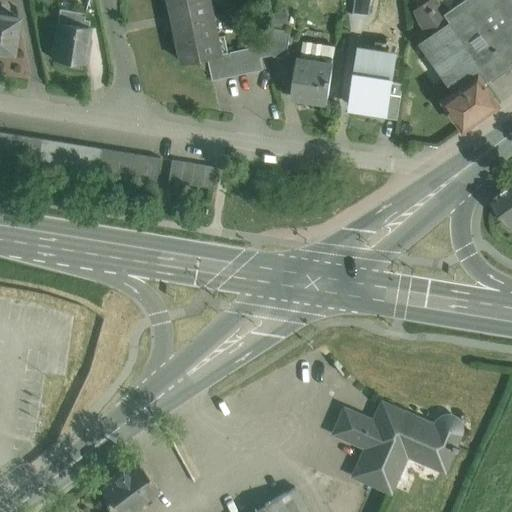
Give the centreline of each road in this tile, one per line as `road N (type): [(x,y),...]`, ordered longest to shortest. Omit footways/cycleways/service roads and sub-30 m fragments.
road 1 (unclassified): [(469,167),(416,168),(131,123)]
road 2 (secondary): [(314,283),(80,248)]
road 3 (secondary): [(149,408),(314,283)]
road 4 (secondary): [(511,314),(314,283)]
road 5 (secondary): [(80,248),(127,278),(159,319),(149,408)]
road 6 (secondary): [(469,167),(314,283)]
road 7 (secondary): [(11,511),(149,408)]
road 8 (secondary): [(511,293),(485,279),(466,253),(460,226),(469,167)]
road 9 (unclassified): [(131,123),(0,101)]
road 10 (residential): [(131,123),(110,0)]
